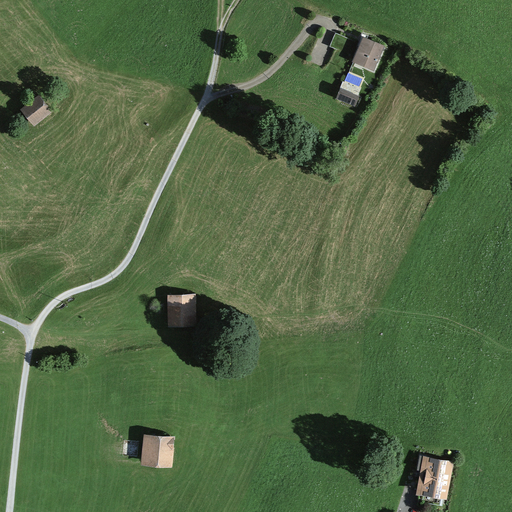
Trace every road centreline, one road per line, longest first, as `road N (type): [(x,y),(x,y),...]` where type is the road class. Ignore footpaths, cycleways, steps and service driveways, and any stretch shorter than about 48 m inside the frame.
road 1 (track): [(238,0),(218,36),(204,98),(126,264),(59,300),(32,331)]
road 2 (track): [(204,98),(260,80),(320,21),(360,34)]
road 3 (track): [(32,331),(8,511)]
